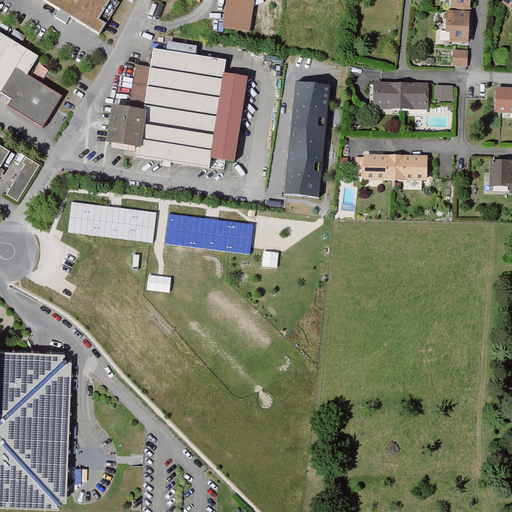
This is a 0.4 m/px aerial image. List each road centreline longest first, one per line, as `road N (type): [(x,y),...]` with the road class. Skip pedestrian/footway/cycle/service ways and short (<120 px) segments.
road 1 (residential): [(352,145),(459,147),(462,77)]
road 2 (residential): [(408,0),(400,74),(462,77)]
